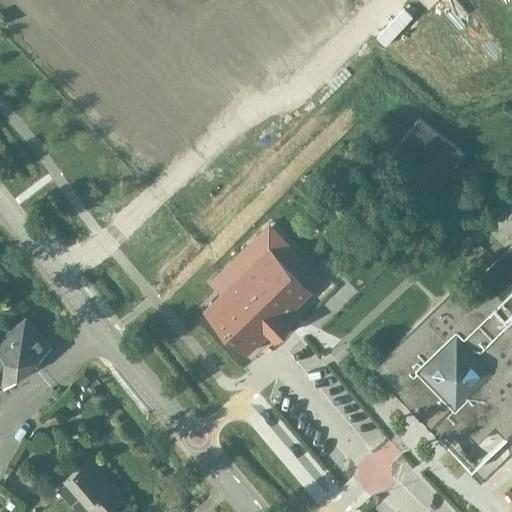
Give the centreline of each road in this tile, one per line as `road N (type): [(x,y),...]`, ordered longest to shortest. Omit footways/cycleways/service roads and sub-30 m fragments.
road 1 (residential): [(60,278),(253,106),(148,0)]
road 2 (tertiary): [(256,511),(60,278)]
